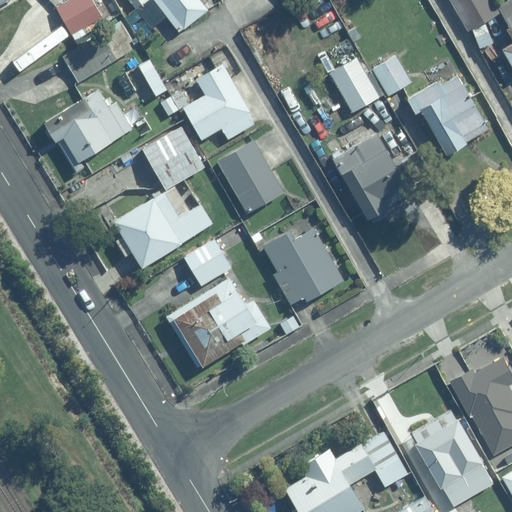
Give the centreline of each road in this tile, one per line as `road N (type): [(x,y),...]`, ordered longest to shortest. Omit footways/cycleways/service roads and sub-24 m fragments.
road 1 (residential): [(175,456),(511,261)]
road 2 (residential): [(0,171),(175,456)]
